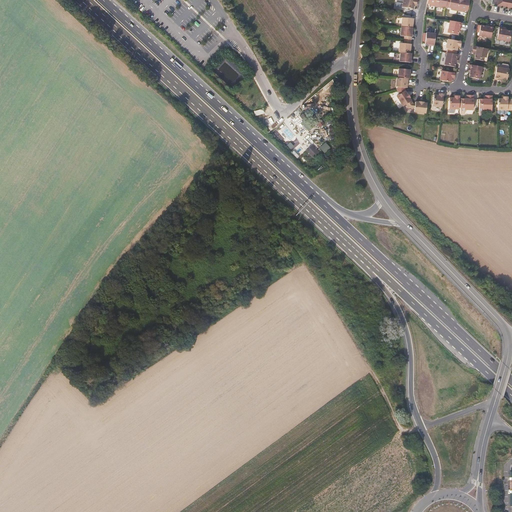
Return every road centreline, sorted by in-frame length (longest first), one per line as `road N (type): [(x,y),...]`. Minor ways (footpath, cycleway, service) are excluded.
road 1 (trunk): [(511,381),(103,0)]
road 2 (trunk): [(290,191),(397,310),(414,411),(437,468),(433,498)]
road 3 (trunk): [(345,212),(104,0)]
road 4 (trunk): [(290,191),(511,395)]
road 5 (trunk): [(84,0),(290,191)]
road 6 (tertiary): [(359,0),(353,114),(377,187)]
road 7 (tertiary): [(409,229),(508,333)]
road 8 (residential): [(458,88),(421,84),(423,0)]
